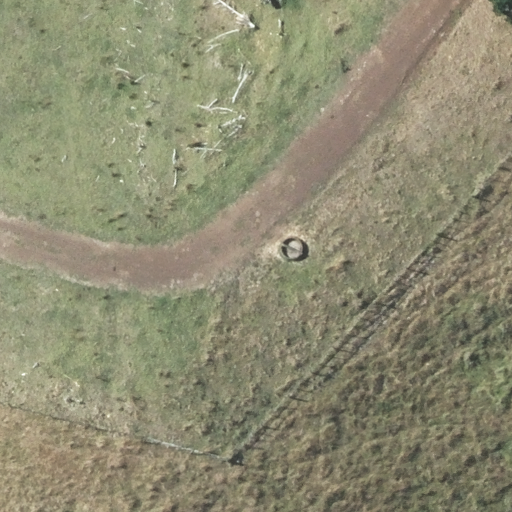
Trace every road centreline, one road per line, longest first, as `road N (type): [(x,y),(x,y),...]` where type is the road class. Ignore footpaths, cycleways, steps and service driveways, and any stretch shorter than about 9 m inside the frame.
road 1 (track): [(427,0),(344,127),(294,186),(208,254),(135,270)]
road 2 (track): [(0,236),(135,270)]
